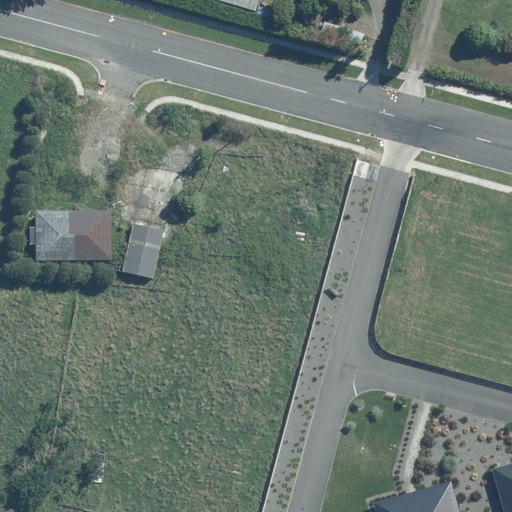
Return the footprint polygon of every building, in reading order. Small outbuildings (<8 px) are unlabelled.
[(224,0),(258,8),(260,0),(224,0)] [(37,245),(37,259),(111,259),(111,212),(36,212),(36,226),(29,226),(29,245),(37,245)] [(134,223),(125,265),(124,272),(155,278),(165,229),(134,223)] [(284,264),(236,257),(232,288),(280,295),(284,264)] [(511,511),(511,460),(489,467),(502,511),(463,511),(454,481),(377,503),(379,511),(511,511)]
